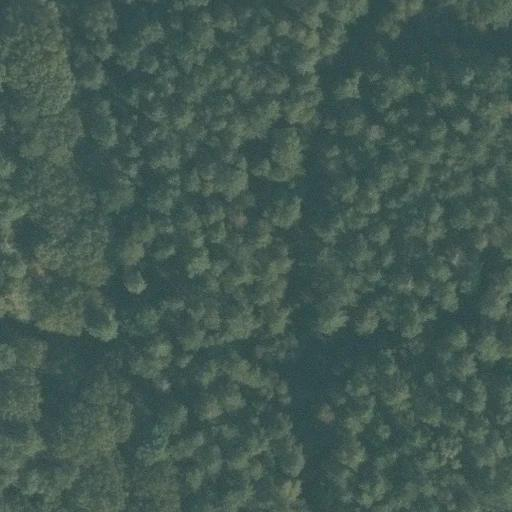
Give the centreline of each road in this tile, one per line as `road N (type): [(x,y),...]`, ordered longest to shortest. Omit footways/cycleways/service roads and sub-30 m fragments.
road 1 (track): [(181,511),(45,0)]
road 2 (track): [(372,0),(320,111),(306,212),(309,351),(293,511)]
